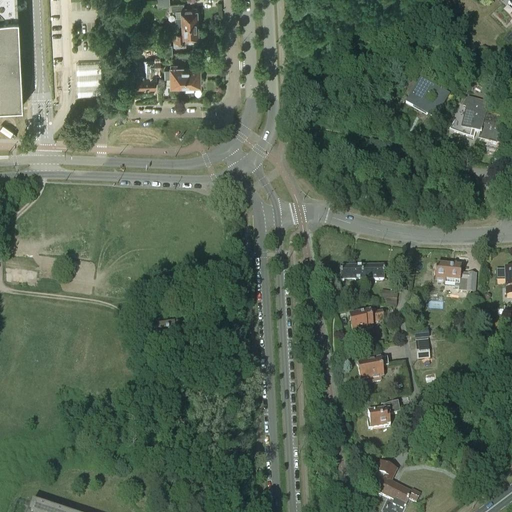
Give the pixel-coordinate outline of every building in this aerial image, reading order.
[(0,0),(0,106),(22,105),(16,0),(0,0)] [(175,26),(196,24),(195,8),(182,9),(182,4),(169,5),(170,10),(175,13),(176,17),(175,18),(175,26)] [(197,40),(196,24),(175,26),(182,26),(182,33),(176,33),(176,37),(174,37),(174,46),(185,45),(184,41),(197,40)] [(171,45),(160,46),(161,54),(172,53),(171,45)] [(177,88),(185,87),(185,67),(177,67),(177,65),(170,65),(170,70),(164,70),(165,78),(171,78),(171,85),(177,85),(177,88)] [(193,67),(185,67),(185,87),(194,87),(194,85),(199,85),(199,80),(202,80),(202,72),(199,72),(199,65),(193,65),(193,67)] [(146,75),(137,75),(137,87),(146,87),(146,88),(155,88),(155,70),(146,70),(146,75)] [(420,78),(409,97),(405,105),(434,121),(449,95),(420,78)] [(303,95),(318,94),(318,84),(303,85),(303,95)] [(486,126),(489,117),(485,116),(488,104),(467,99),(463,107),(466,108),(461,128),(480,133),(480,132),(481,130),(483,130),(484,126),(486,126)] [(508,122),(489,117),(486,126),(484,126),(483,130),(481,130),(480,132),(480,133),(478,140),(487,142),(488,140),(497,142),(496,145),(502,146),(508,122)] [(505,272),(496,272),(496,281),(505,281),(506,295),(511,294),(511,266),(511,271),(505,271),(505,272)] [(361,268),(362,281),(383,281),(383,267),(361,268)] [(467,274),(467,276),(460,275),(460,269),(435,267),(434,284),(444,284),(444,281),(459,283),(458,293),(474,294),(475,275),(467,274)] [(340,282),(362,281),(361,268),(340,268),(340,282)] [(381,299),(386,300),(396,301),(397,295),(381,293),(381,299)] [(386,300),(385,307),(395,308),(396,301),(386,300)] [(359,316),(349,318),(352,335),(366,332),(365,329),(372,328),(372,324),(382,322),(381,314),(375,315),(375,313),(365,315),(364,313),(359,314),(359,316)] [(174,325),(155,327),(157,340),(175,338),(175,339),(176,339),(176,337),(181,336),(180,334),(181,334),(180,328),(179,325),(174,326),(174,324),(174,325)] [(427,341),(415,342),(417,361),(429,360),(427,341)] [(363,365),(357,366),(359,375),(358,376),(358,379),(359,380),(360,383),(370,381),(370,383),(380,382),(380,379),(383,379),(381,369),(388,368),(386,361),(380,362),(380,359),(362,362),(363,365)] [(367,414),(368,421),(366,422),(368,430),(370,429),(370,431),(390,427),(388,416),(399,415),(397,404),(383,407),(383,412),(367,414)] [(381,479),(374,493),(394,502),(392,505),(402,510),(403,507),(405,508),(408,500),(416,503),(419,496),(411,492),(411,494),(390,484),(396,471),(380,464),(376,473),(385,477),(383,480),(381,479)]
